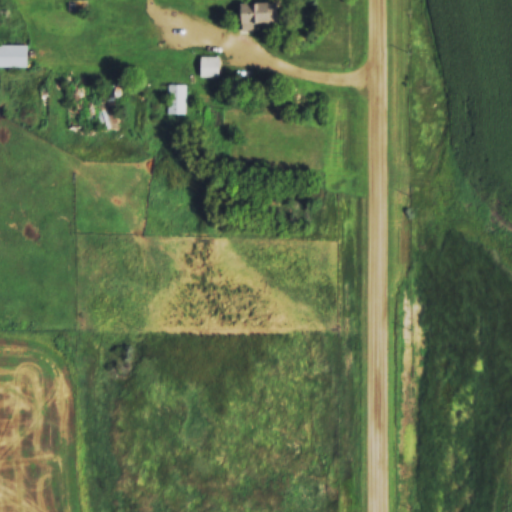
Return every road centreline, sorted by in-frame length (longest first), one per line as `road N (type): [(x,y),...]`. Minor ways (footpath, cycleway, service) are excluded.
road 1 (residential): [(376,511),(374,0)]
road 2 (residential): [(375,81),(278,68),(166,20)]
